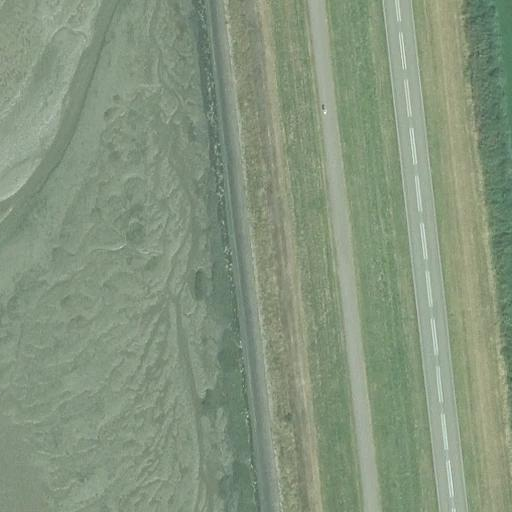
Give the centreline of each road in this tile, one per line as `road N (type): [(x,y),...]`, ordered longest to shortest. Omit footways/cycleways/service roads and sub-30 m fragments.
road 1 (trunk): [(454,511),(395,0)]
road 2 (unclassified): [(366,511),(311,0)]
